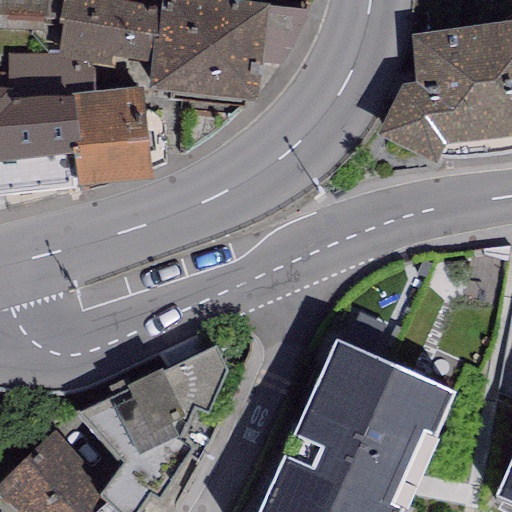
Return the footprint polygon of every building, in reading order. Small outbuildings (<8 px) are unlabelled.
[(63,0),(0,0),(0,32),(62,36),(63,31),(57,29),(63,0)] [(158,12),(95,0),(63,0),(57,29),(63,31),(62,36),(56,64),(110,73),(112,65),(152,71),(158,12)] [(266,10),(169,0),(159,0),(158,12),(152,71),(149,99),(255,110),(266,10)] [(511,37),(409,44),(412,95),(402,95),(377,147),(436,178),(444,167),(475,167),(494,164),(511,161),(511,37)] [(142,95),(73,102),(79,163),(70,164),(73,190),(73,196),(151,189),(142,95)] [(79,163),(73,102),(10,105),(9,98),(0,96),(0,200),(73,190),(70,164),(79,163)] [(405,511),(450,408),(335,353),(265,511),(405,511)] [(120,475),(107,493),(98,505),(105,511),(147,511),(151,508),(157,511),(159,511),(192,462),(179,452),(194,419),(206,424),(225,382),(214,356),(73,424),(120,475)] [(107,493),(54,437),(0,491),(0,503),(9,511),(105,511),(98,505),(107,493)] [(511,511),(511,473),(494,511),(511,511)]
